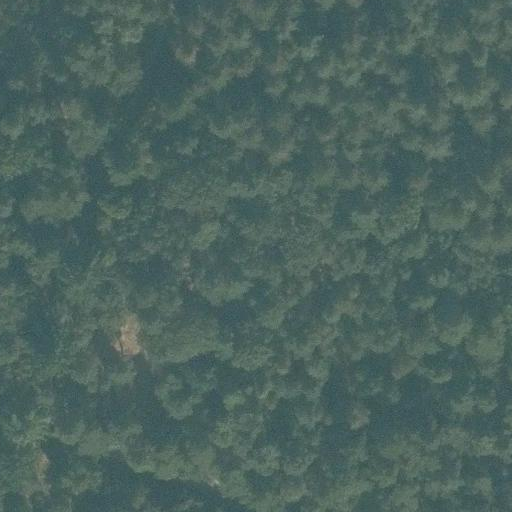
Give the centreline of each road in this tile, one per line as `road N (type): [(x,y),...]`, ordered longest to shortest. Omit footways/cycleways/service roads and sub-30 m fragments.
road 1 (track): [(153,0),(0,384)]
road 2 (track): [(511,220),(155,48)]
road 3 (track): [(0,399),(12,394),(292,511)]
